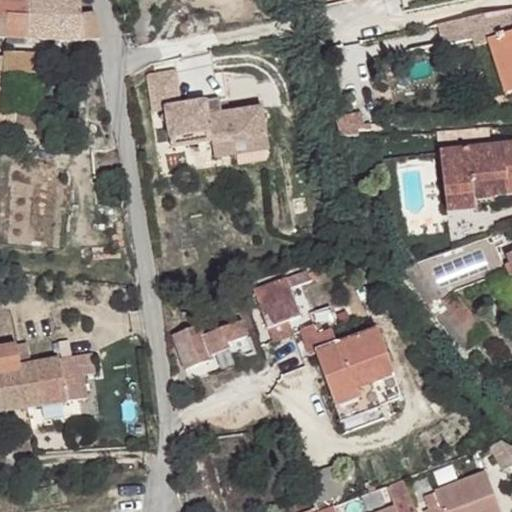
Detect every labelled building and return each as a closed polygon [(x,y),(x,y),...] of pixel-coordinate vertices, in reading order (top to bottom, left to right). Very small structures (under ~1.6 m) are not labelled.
[(0,0),(0,36),(82,41),(100,40),(93,13),(82,16),(81,0),(0,0)] [(476,46),(489,42),(505,95),(511,92),(511,15),(510,10),(467,18),(476,46)] [(473,38),(467,18),(438,24),(443,45),(473,38)] [(0,101),(4,72),(35,74),(36,55),(3,54),(3,58),(0,58),(0,101)] [(180,106),(175,72),(147,76),(152,110),(165,108),(180,106)] [(267,139),(262,107),(221,113),(219,100),(180,106),(165,108),(166,110),(160,119),(168,125),(171,148),(211,142),(212,147),(235,144),(234,138),(244,136),(245,142),(267,139)] [(42,115),(19,111),(17,128),(40,132),(42,115)] [(361,114),(336,118),(339,138),(358,137),(357,131),(365,131),(361,114)] [(488,127),(452,130),(453,139),(471,137),(471,136),(488,134),(488,127)] [(268,151),(267,139),(245,142),(244,136),(234,138),(235,144),(212,147),(214,158),(268,151)] [(511,145),(441,153),(445,197),(475,193),(475,199),(511,194),(511,145)] [(475,193),(445,197),(447,213),(477,210),(475,199),(475,193)] [(442,302),(416,263),(404,271),(432,310),(466,353),(476,344),(442,302)] [(254,290),(267,328),(287,321),(300,317),(290,288),(311,280),(308,271),(254,290)] [(453,294),(442,302),(476,344),(487,336),(453,294)] [(287,321),(267,328),(272,342),(292,335),(287,321)] [(173,336),(185,370),(211,361),(209,356),(228,349),(226,345),(245,338),(240,323),(202,337),(198,327),(173,336)] [(357,390),(394,377),(378,330),(336,345),(331,330),(317,335),(313,326),(300,330),(309,356),(318,353),(337,406),(360,398),(357,390)] [(250,352),(245,338),(226,345),(228,349),(231,359),(250,352)] [(26,344),(0,349),(0,412),(89,399),(84,376),(96,374),(93,354),(29,364),(26,344)] [(502,441),(489,446),(503,469),(511,464),(511,447),(502,441)] [(316,503),(343,494),(335,467),(307,475),(316,503)] [(500,511),(485,472),(434,492),(435,494),(424,498),(429,510),(423,511),(500,511)] [(415,511),(403,480),(386,486),(393,506),(378,511),(335,511),(333,506),(316,511),(415,511)]
